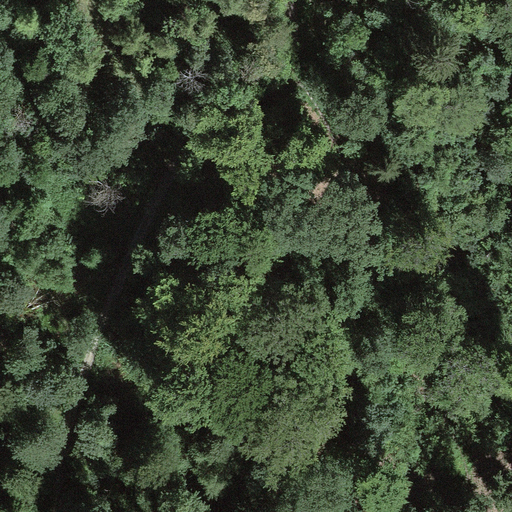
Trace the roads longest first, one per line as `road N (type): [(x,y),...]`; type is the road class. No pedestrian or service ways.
road 1 (track): [(63,438),(157,186),(226,113),(264,93),(289,67),(288,0)]
road 2 (track): [(94,0),(143,132),(173,164)]
